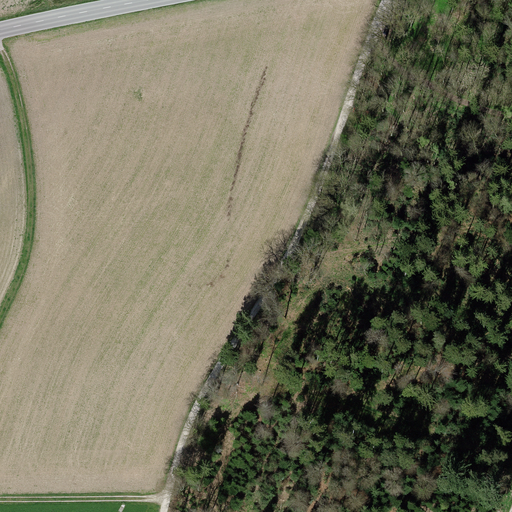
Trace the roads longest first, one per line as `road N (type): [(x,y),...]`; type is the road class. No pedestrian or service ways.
road 1 (track): [(391,0),(320,190),(193,419),(165,511)]
road 2 (track): [(0,318),(24,254),(31,190),(24,122),(0,46)]
road 3 (track): [(167,501),(0,500)]
road 4 (tertiary): [(0,30),(149,0)]
